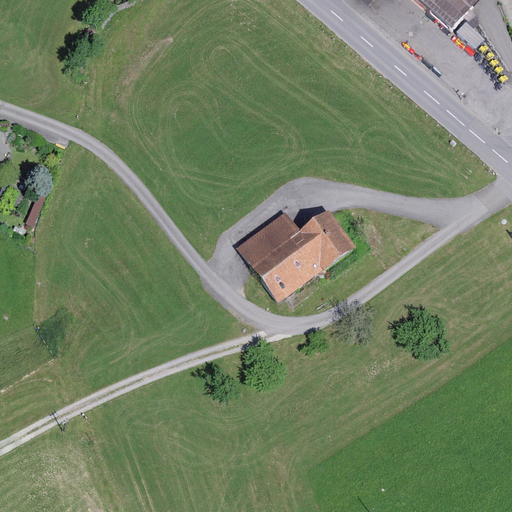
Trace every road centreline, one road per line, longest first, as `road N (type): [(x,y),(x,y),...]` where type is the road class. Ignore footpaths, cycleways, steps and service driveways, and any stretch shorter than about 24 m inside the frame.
road 1 (track): [(288,330),(216,291),(135,182),(91,142),(0,111)]
road 2 (track): [(0,451),(146,380),(288,330)]
road 3 (track): [(216,291),(227,250),(306,195),(386,202),(465,221)]
road 4 (track): [(288,330),(331,321),(511,184)]
road 5 (tertiary): [(511,164),(319,0)]
